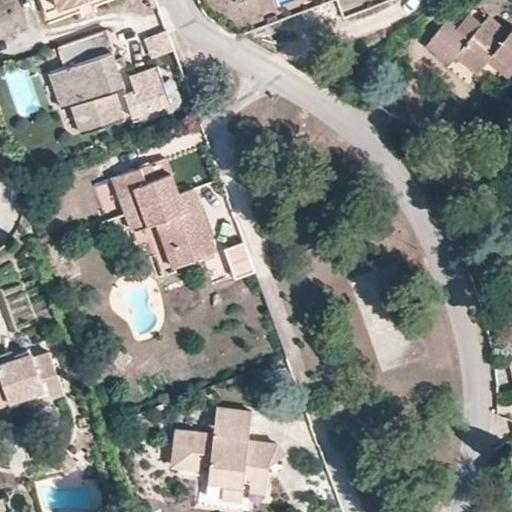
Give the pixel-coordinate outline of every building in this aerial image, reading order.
[(56,0),(60,9),(83,0),(56,0)] [(455,55),(479,74),(494,56),(511,69),(511,33),(489,14),(470,38),(446,18),(425,44),(449,64),(455,55)] [(107,28),(57,46),(64,65),(47,71),(61,107),(70,104),(80,132),(123,116),(113,88),(123,85),(113,58),(104,61),(102,54),(114,49),(107,28)] [(146,42),(158,62),(176,50),(163,30),(146,42)] [(459,59),(451,68),(472,85),(480,75),(459,59)] [(156,65),(128,75),(133,90),(123,93),(130,115),(170,101),(156,65)] [(225,72),(219,74),(223,85),(233,81),(231,76),(229,71),(225,72)] [(143,221),(151,218),(168,264),(212,247),(195,200),(181,206),(176,191),(164,157),(108,176),(122,212),(138,207),(143,221)] [(176,191),(181,206),(195,200),(191,187),(176,191)] [(143,221),(138,207),(122,212),(127,227),(143,221)] [(241,236),(223,243),(233,269),(251,263),(241,236)] [(29,351),(11,358),(0,361),(0,392),(2,392),(4,400),(24,393),(27,401),(60,388),(46,349),(30,355),(29,351)] [(0,361),(11,358),(8,350),(0,352),(0,361)] [(187,447),(186,466),(209,468),(208,478),(223,481),(221,496),(241,498),(242,488),(243,478),(266,480),(269,465),(284,452),(274,441),(247,438),(251,410),(215,406),(212,431),(175,427),(173,446),(187,447)] [(171,464),(186,466),(187,447),(173,446),(171,464)] [(266,491),(266,480),(243,478),(242,488),(266,491)] [(0,511),(11,511),(7,500),(0,502),(0,511)]
